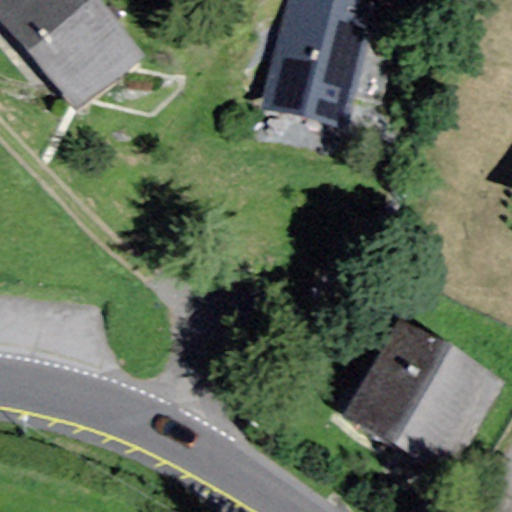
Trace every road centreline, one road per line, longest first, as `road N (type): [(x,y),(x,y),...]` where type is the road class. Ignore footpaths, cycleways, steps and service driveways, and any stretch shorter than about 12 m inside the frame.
road 1 (track): [(145,430),(173,302),(0,134)]
road 2 (secondary): [(293,511),(220,464),(145,430),(66,403),(0,393)]
